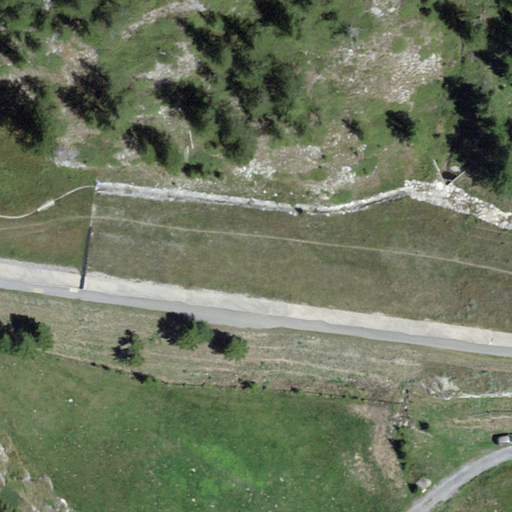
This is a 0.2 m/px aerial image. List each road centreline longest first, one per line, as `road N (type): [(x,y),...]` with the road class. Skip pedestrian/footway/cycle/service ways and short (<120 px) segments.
road 1 (primary): [(0,234),(511,305)]
road 2 (residential): [(511,345),(0,275)]
